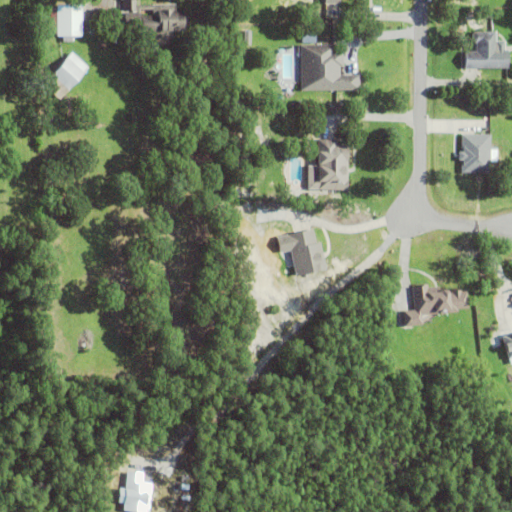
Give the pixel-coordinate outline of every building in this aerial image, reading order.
[(175,2),(175,8),(184,8),(184,15),(189,15),(189,24),(184,24),(184,27),(173,27),(174,42),(145,43),(145,29),(137,29),(137,26),(125,26),(125,10),(135,10),(135,7),(123,8),(122,0),(136,0),(137,3),(175,2)] [(72,34),(72,41),(63,40),(63,34),(56,34),(56,32),(50,32),(50,6),(56,6),(56,2),(82,3),(81,34),(72,34)] [(507,47),(508,66),(465,67),(464,49),(476,49),(476,41),(474,41),(471,38),(471,33),(474,30),(495,29),(496,47),(507,47)] [(302,90),(360,90),(360,75),(343,75),(342,53),(336,53),(336,45),(301,45),(302,90)] [(41,83),(71,50),(88,65),(59,99),(41,83)] [(462,171),(462,162),(463,162),(463,158),(459,158),(459,150),(463,150),(463,146),(462,146),(462,133),(490,133),(490,171),(462,171)] [(317,189),(317,138),(337,138),(337,142),(348,142),(347,189),(317,189)] [(320,240),(326,267),(295,273),(290,249),(279,251),(276,235),(313,227),(316,241),(320,240)] [(405,326),(424,325),(423,314),(469,312),(468,290),(428,292),(428,285),(413,286),(414,310),(404,311),(405,326)] [(511,354),(508,356),(502,335),(510,333),(510,331),(511,330),(511,354)] [(150,511),(151,484),(143,484),(144,473),(127,472),(126,489),(120,488),(119,504),(125,504),(124,511),(150,511)]
